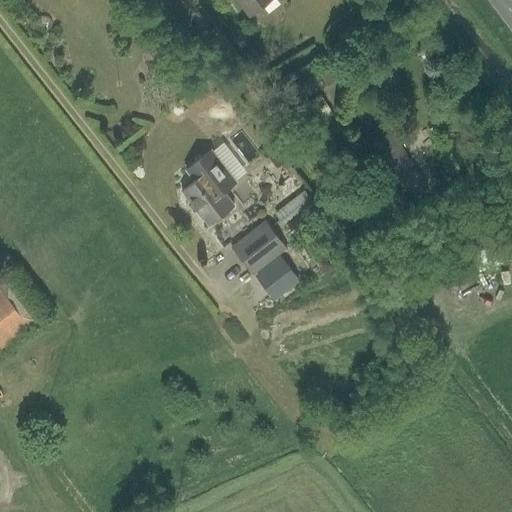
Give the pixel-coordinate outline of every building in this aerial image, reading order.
[(272,0),(235,0),(250,18),(272,0)] [(318,75),(325,87),(340,79),(333,66),(318,75)] [(299,102),(325,87),(318,75),(292,89),(299,102)] [(317,120),(330,111),(318,93),(304,102),(317,120)] [(366,149),(369,154),(358,161),(368,176),(375,171),(399,208),(428,189),(392,133),(366,149)] [(210,227),(224,217),(236,207),(226,194),(239,183),(236,180),(246,172),(224,143),(214,151),(212,149),(186,171),(196,182),(183,192),(210,227)] [(284,226),(314,202),(305,191),(275,214),(284,226)] [(267,221),(232,248),(254,276),(289,249),(267,221)] [(474,275),(510,261),(503,242),(466,256),(474,275)] [(8,277),(0,283),(0,353),(42,321),(8,277)]
